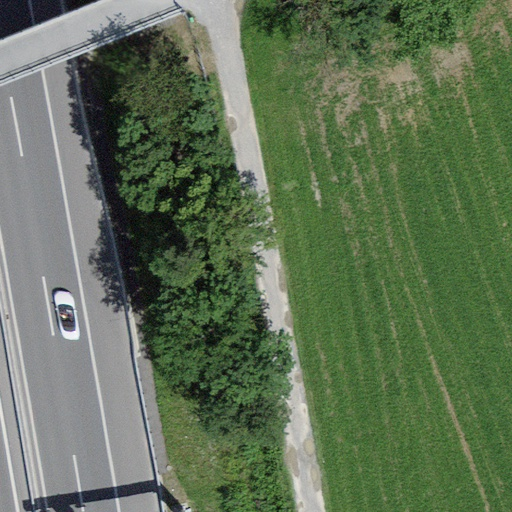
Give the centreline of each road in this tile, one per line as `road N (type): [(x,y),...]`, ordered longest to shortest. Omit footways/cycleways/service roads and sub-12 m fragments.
road 1 (track): [(216,0),(309,511)]
road 2 (motorway): [(82,511),(0,37)]
road 3 (track): [(159,0),(0,63)]
